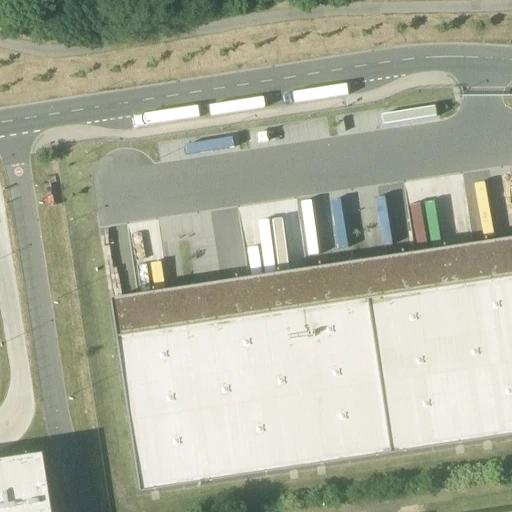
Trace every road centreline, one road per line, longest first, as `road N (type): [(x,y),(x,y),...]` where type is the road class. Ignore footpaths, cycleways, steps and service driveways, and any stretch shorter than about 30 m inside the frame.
road 1 (unclassified): [(511,61),(418,59),(0,124)]
road 2 (track): [(0,43),(80,53),(318,11),(511,6)]
